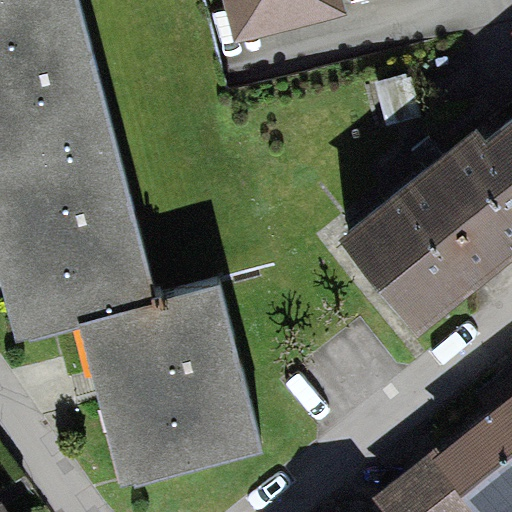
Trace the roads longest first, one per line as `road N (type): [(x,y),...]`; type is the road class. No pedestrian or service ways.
road 1 (residential): [(264,511),(511,314)]
road 2 (residential): [(0,405),(82,511)]
